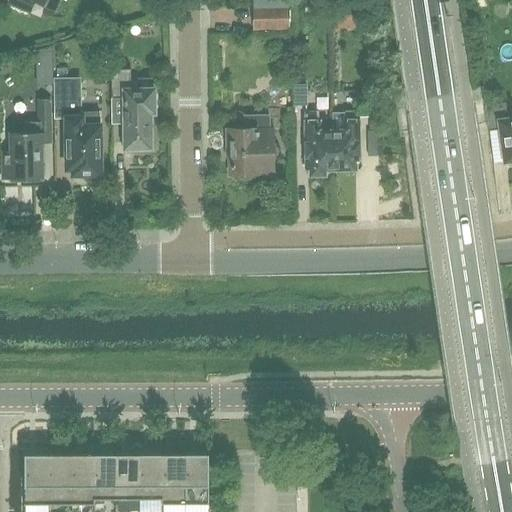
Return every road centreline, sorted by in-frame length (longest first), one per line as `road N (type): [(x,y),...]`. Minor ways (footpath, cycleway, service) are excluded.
road 1 (primary): [(502,511),(424,0)]
road 2 (secondary): [(0,398),(386,395)]
road 3 (residential): [(511,230),(193,242)]
road 4 (residential): [(511,251),(194,262)]
road 5 (residential): [(186,0),(193,242)]
road 6 (unclassified): [(194,262),(0,264)]
road 7 (secondary): [(386,395),(511,389)]
